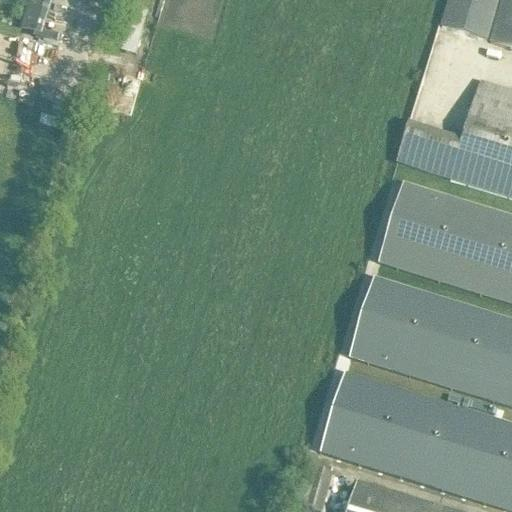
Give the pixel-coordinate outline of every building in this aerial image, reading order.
[(487,46),(500,0),(451,0),(441,33),(487,46)] [(511,0),(504,0),(490,48),(511,54),(511,0)] [(511,95),(480,86),(462,144),(410,127),(397,168),(511,203),(511,95)] [(511,430),(345,379),(321,459),(495,511),(511,511),(511,222),(404,189),(379,269),(511,309),(511,325),(375,283),(350,363),(511,413),(511,430)] [(307,472),(297,509),(309,511),(324,511),(333,478),(307,472)] [(446,511),(358,485),(349,511),(446,511)]
